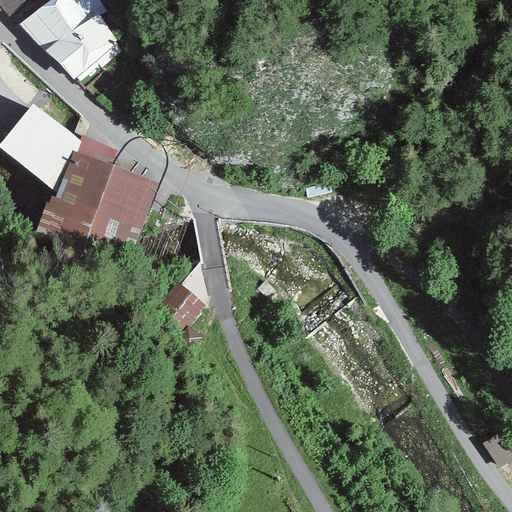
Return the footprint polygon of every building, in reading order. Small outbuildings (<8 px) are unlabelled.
[(31,0),(0,0),(0,4),(12,19),(31,0)] [(108,10),(100,0),(59,0),(21,28),(76,84),(121,44),(104,18),(108,10)] [(0,149),(47,187),(83,143),(33,104),(0,145),(0,149)] [(39,244),(126,276),(161,183),(113,165),(119,150),(84,137),(78,153),(74,151),(39,244)] [(206,306),(177,283),(153,313),(182,336),(189,326),(206,306)] [(204,338),(189,326),(178,341),(193,353),(204,338)] [(485,446),(500,471),(511,464),(511,447),(505,434),(485,446)]
